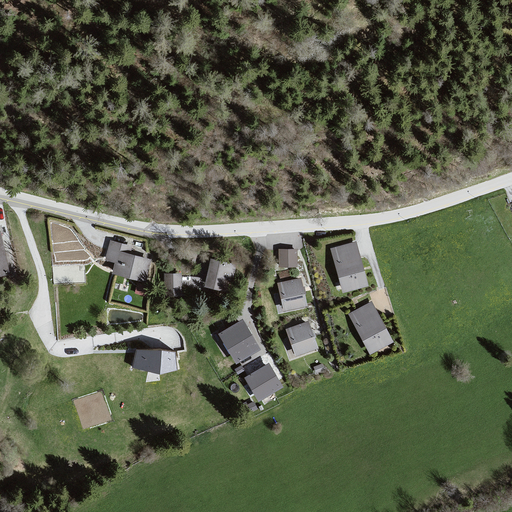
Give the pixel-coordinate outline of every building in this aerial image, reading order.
[(129,247),(108,241),(103,261),(110,265),(108,275),(141,285),(148,261),(127,255),(129,247)] [(354,245),(328,251),(336,295),(366,288),(354,245)] [(297,252),(275,252),(277,269),(296,270),(297,252)] [(234,267),(207,260),(199,289),(227,296),(234,267)] [(179,275),(161,275),(160,300),(179,301),(179,275)] [(298,281),(274,285),(279,313),(304,309),(298,281)] [(369,304),(346,316),(366,357),(389,344),(369,304)] [(239,322),(213,337),(234,366),(257,350),(239,322)] [(306,324),(283,330),(291,360),(315,350),(306,324)] [(183,360),(142,358),(141,373),(183,375),(183,360)] [(267,365),(241,380),(257,404),(282,389),(267,365)]
